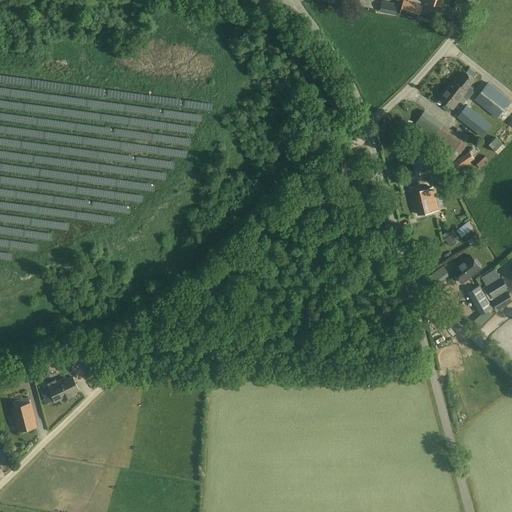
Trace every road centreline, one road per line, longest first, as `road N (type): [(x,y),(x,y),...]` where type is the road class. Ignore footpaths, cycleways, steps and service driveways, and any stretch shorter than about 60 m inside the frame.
road 1 (track): [(471,0),(448,44),(368,127),(0,484)]
road 2 (unclassified): [(470,511),(368,127),(340,66),(294,0)]
road 3 (track): [(511,374),(407,274)]
